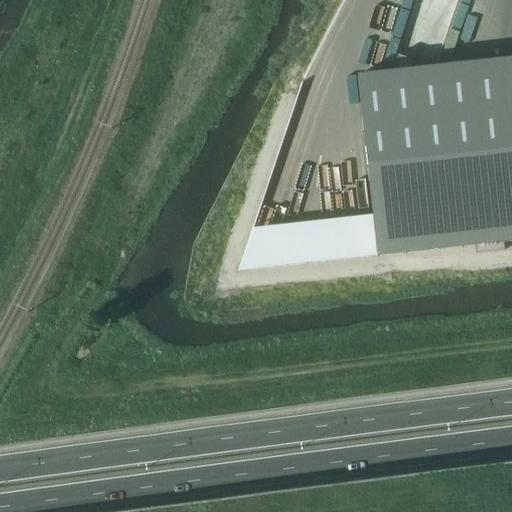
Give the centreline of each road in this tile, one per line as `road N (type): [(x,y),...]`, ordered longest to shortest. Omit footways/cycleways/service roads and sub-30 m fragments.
road 1 (trunk): [(511,401),(0,469)]
road 2 (trunk): [(0,509),(511,443)]
